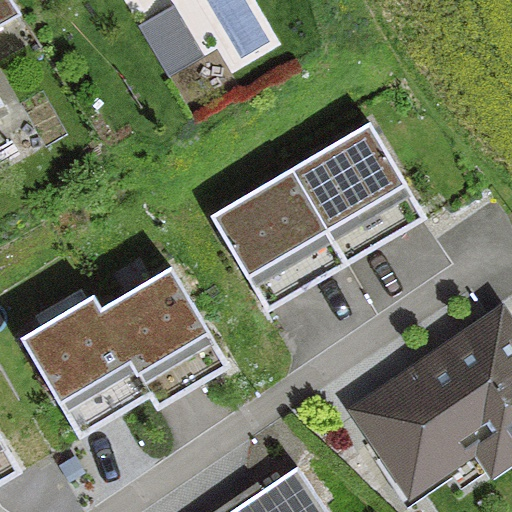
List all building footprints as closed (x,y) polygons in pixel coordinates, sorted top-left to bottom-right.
[(0,0),(0,116),(9,111),(0,94),(0,32),(25,19),(14,0),(0,0)] [(372,129),(296,173),(351,268),(428,224),(372,129)] [(275,313),(351,268),(296,173),(219,217),(275,313)] [(98,305),(151,397),(217,359),(164,267),(98,305)] [(151,397),(98,305),(91,293),(21,334),(72,423),(115,399),(123,413),(151,397)] [(406,487),(456,454),(473,478),(511,451),(511,340),(496,317),(405,379),(417,396),(367,429),(406,487)] [(0,438),(0,473),(16,465),(0,438)] [(333,511),(299,463),(223,511),(333,511)]
